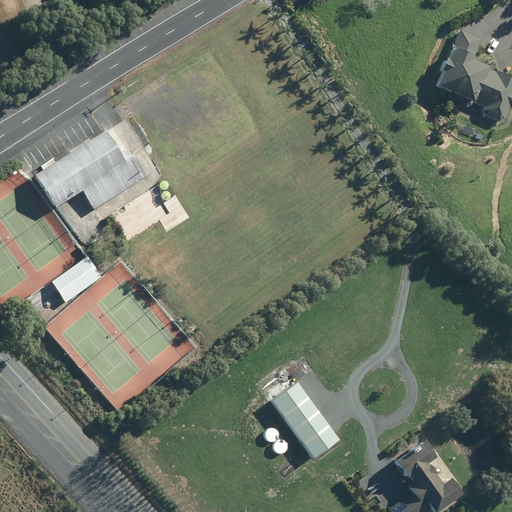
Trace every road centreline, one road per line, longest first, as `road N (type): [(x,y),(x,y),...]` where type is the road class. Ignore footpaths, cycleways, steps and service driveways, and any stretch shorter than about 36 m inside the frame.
road 1 (tertiary): [(225,0),(0,141)]
road 2 (primary): [(0,374),(122,511)]
